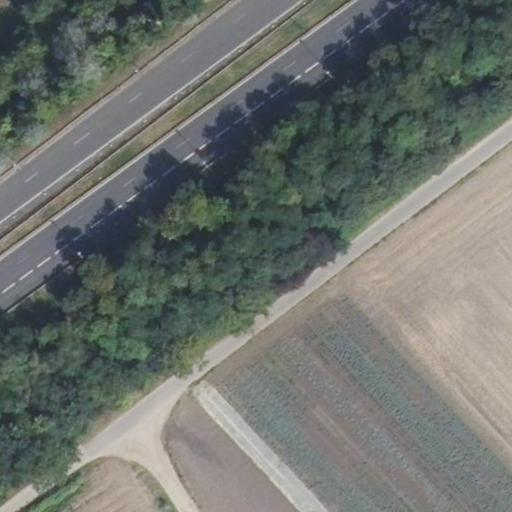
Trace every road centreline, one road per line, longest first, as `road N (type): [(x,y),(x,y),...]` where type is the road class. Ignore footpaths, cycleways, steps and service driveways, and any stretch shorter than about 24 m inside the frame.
road 1 (unclassified): [(511,130),(2,511)]
road 2 (primary): [(0,289),(392,0)]
road 3 (primary): [(270,0),(0,201)]
